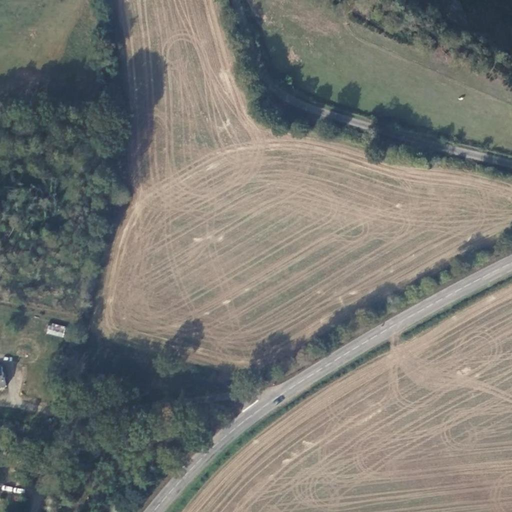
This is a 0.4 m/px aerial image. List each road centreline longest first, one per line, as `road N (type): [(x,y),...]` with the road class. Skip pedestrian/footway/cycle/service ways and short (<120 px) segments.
road 1 (secondary): [(511,262),(258,409),(208,449),(154,511)]
road 2 (unclassified): [(235,0),(254,59),(273,88),(296,102),(511,164)]
road 3 (unknown): [(277,396),(130,413),(108,424)]
